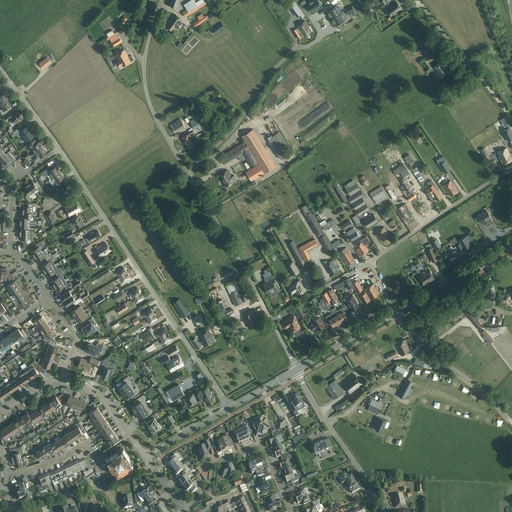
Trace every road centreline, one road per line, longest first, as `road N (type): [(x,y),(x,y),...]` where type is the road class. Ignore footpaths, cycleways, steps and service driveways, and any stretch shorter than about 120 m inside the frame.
road 1 (residential): [(58,150),(227,409)]
road 2 (residential): [(296,369),(189,177)]
road 3 (residential): [(182,511),(208,490),(214,460),(261,443),(294,511)]
road 4 (residential): [(189,177),(144,85),(161,0)]
road 5 (unclassified): [(189,177),(297,45)]
road 6 (residential): [(371,260),(511,170)]
road 7 (residential): [(377,511),(365,477),(296,369)]
road 8 (unclassified): [(511,422),(394,314)]
road 9 (unclassified): [(511,119),(410,1)]
road 10 (residential): [(394,314),(511,247)]
road 11 (residential): [(6,475),(80,447),(106,478)]
